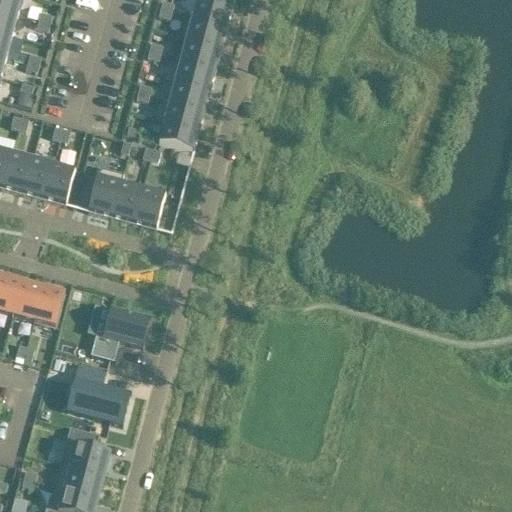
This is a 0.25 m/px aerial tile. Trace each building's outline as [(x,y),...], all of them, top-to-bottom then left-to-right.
[(0,0),(0,14),(18,19),(22,0),(0,0)] [(233,11),(234,9),(200,0),(198,0),(193,21),(228,31),(233,11)] [(163,5),(161,13),(172,16),(174,8),(163,5)] [(170,24),(172,16),(161,13),(159,21),(170,24)] [(0,36),(12,40),(18,19),(0,14),(0,36)] [(51,28),(53,20),(41,17),(39,25),(51,28)] [(222,52),(228,31),(193,21),(187,42),(222,52)] [(48,36),(51,28),(39,25),(37,33),(48,36)] [(0,59),(7,61),(12,40),(0,36),(0,59)] [(216,72),(222,52),(187,42),(182,63),(216,72)] [(152,47),(149,55),(161,58),(163,50),(152,47)] [(159,65),(161,58),(149,55),(147,62),(159,65)] [(39,70),(41,62),(30,59),(28,67),(39,70)] [(211,93),(216,72),(182,63),(176,84),(211,93)] [(37,78),(39,70),(28,67),(26,74),(37,78)] [(205,114),(211,93),(176,84),(170,105),(205,114)] [(34,91),(22,88),(20,95),(32,98),(34,91)] [(140,89),(138,96),(150,99),(152,92),(140,89)] [(148,107),(150,99),(138,96),(136,104),(148,107)] [(200,135),(205,114),(170,105),(165,126),(200,135)] [(18,134),(21,122),(14,120),(10,132),(18,134)] [(29,125),(21,122),(18,134),(26,136),(29,125)] [(194,154),(200,135),(165,126),(159,148),(194,158),(195,155),(194,154)] [(127,139),(138,142),(140,134),(129,131),(127,139)] [(60,145),(63,134),(55,132),(52,143),(60,145)] [(71,136),(63,134),(60,145),(68,147),(71,136)] [(120,157),(128,159),(131,148),(124,146),(120,157)] [(150,165),(153,154),(146,152),(142,163),(150,165)] [(161,156),(153,154),(150,165),(158,167),(161,156)] [(0,192),(2,193),(12,158),(0,155),(0,192)] [(23,198),(32,164),(12,158),(2,193),(23,198)] [(44,204),(53,169),(32,164),(23,198),(44,204)] [(75,175),(53,169),(44,204),(65,210),(66,211),(67,209),(66,209),(75,175)] [(112,222),(123,178),(100,172),(89,215),(88,215),(88,216),(89,217),(89,216),(112,222)] [(134,228),(143,193),(122,188),(124,179),(123,178),(112,222),(134,228)] [(157,233),(166,200),(143,193),(134,228),(156,234),(157,235),(157,234),(157,233)] [(0,317),(13,321),(22,286),(1,280),(0,285),(0,317)] [(34,326),(43,291),(22,286),(13,321),(34,326)] [(56,332),(65,297),(43,291),(34,326),(56,332)] [(96,339),(91,359),(114,366),(119,346),(143,353),(151,324),(111,313),(104,341),(96,339)] [(24,363),(27,352),(19,349),(16,361),(24,363)] [(35,354),(27,352),(24,363),(32,365),(35,354)] [(56,363),(53,373),(63,375),(66,365),(56,363)] [(79,369),(75,384),(87,386),(81,410),(99,415),(96,424),(123,431),(132,397),(103,390),(106,377),(79,369)] [(67,446),(61,469),(105,481),(111,458),(96,454),(99,440),(70,433),(67,446)] [(61,469),(55,491),(99,503),(105,481),(61,469)] [(38,478),(26,475),(24,483),(36,486),(38,478)] [(33,494),(36,486),(24,483),(22,491),(33,494)] [(8,488),(0,485),(0,494),(6,496),(8,488)] [(96,511),(99,503),(55,491),(49,511),(96,511)]
